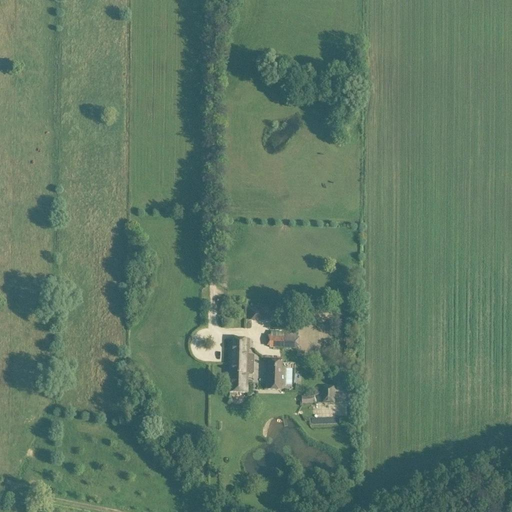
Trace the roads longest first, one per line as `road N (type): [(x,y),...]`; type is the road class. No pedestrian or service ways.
road 1 (unclassified): [(222,295),(223,0)]
road 2 (track): [(0,488),(123,511)]
